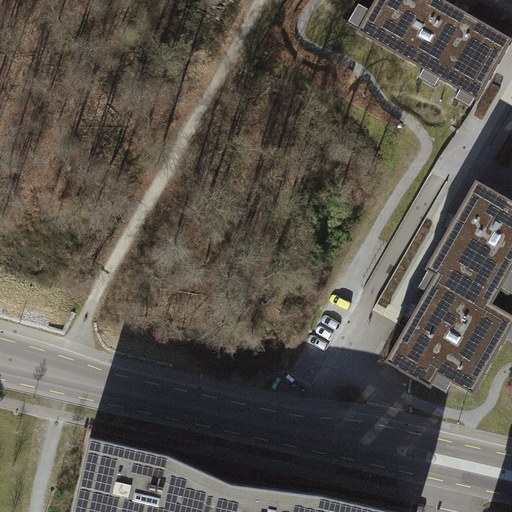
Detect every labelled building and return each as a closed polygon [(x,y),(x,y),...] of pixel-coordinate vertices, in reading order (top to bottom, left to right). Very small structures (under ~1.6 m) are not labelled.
[(377,0),(360,29),(479,98),(511,42),(511,39),(446,0),(377,0)] [(511,267),(511,199),(478,180),(427,268),(439,274),(388,361),(407,372),(431,386),(439,372),(474,392),(511,326),(511,315),(491,303),(511,267)] [(90,436),(73,511),(225,511),(232,483),(169,454),(90,436)] [(321,494),(232,483),(225,511),(335,511),(339,498),(321,494)] [(401,511),(339,498),(335,511),(401,511)]
